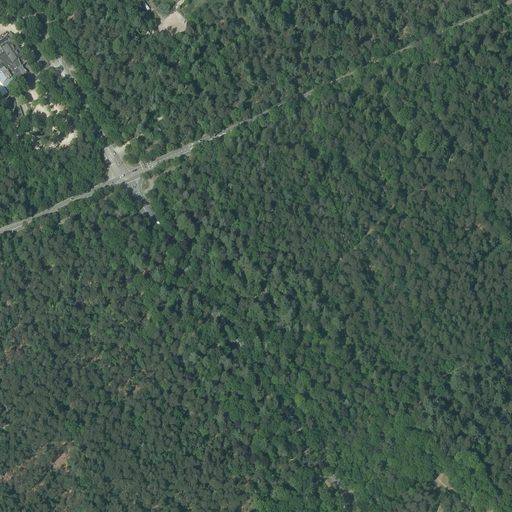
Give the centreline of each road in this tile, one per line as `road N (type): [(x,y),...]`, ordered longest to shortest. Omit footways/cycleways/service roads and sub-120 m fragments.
road 1 (unknown): [(511,364),(481,362),(332,447),(184,243),(214,216),(226,187),(185,121),(184,103),(302,0)]
road 2 (primary): [(511,2),(125,178)]
road 3 (tertiary): [(347,511),(314,448),(125,178)]
road 4 (track): [(249,483),(60,220)]
road 5 (track): [(249,483),(511,322)]
road 6 (track): [(215,151),(393,399)]
road 7 (track): [(456,174),(413,189),(330,256),(223,317)]
road 8 (track): [(0,385),(101,332),(137,280),(175,264)]
road 9 (tertiary): [(19,0),(125,178)]
road 10 (track): [(511,256),(456,174),(508,140),(511,129)]
road 11 (primary): [(0,235),(125,178)]
road 12 (track): [(188,84),(282,0)]
